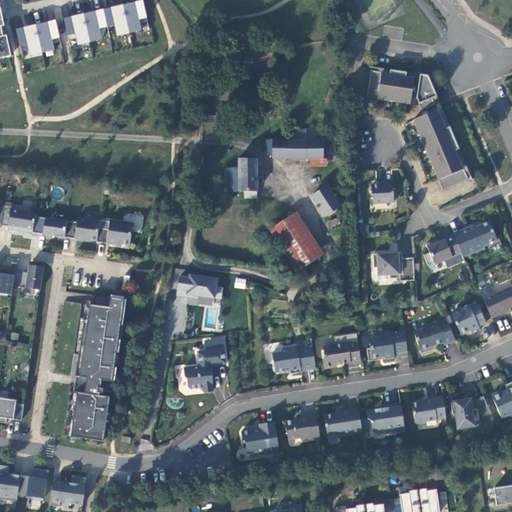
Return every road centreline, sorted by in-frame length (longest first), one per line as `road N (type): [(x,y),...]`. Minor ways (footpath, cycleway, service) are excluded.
road 1 (residential): [(511,345),(449,374),(242,407),(166,459),(97,461)]
road 2 (unknown): [(250,152),(303,205),(324,240),(321,280),(303,289),(200,270),(187,235),(197,142)]
road 3 (unclassified): [(0,131),(197,142)]
road 4 (residential): [(31,446),(57,258)]
road 5 (residential): [(383,142),(398,147),(430,220),(511,187)]
road 6 (residential): [(476,58),(354,41)]
